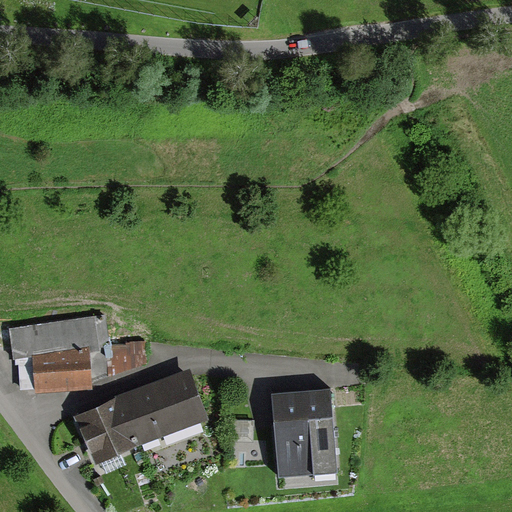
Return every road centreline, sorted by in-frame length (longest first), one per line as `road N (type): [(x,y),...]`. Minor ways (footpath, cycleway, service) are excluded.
road 1 (unclassified): [(511,17),(257,51),(0,39)]
road 2 (residential): [(87,511),(0,399)]
